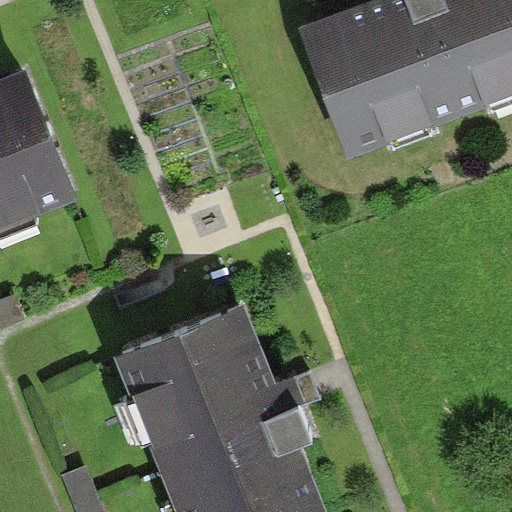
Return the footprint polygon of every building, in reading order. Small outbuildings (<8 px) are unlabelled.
[(511,0),(320,0),(300,8),(349,140),(392,124),(395,131),(434,116),(431,110),(492,88),(493,91),(511,83),(511,0)] [(0,206),(80,175),(26,43),(0,54),(0,206)] [(150,421),(186,511),(292,511),(332,496),(300,418),(315,412),(300,374),(302,373),(299,365),(295,355),(277,362),(245,279),(115,331),(133,375),(125,378),(144,424),(150,421)] [(87,511),(115,511),(100,463),(75,471),(87,511)] [(337,511),(332,496),(292,511),(337,511)]
